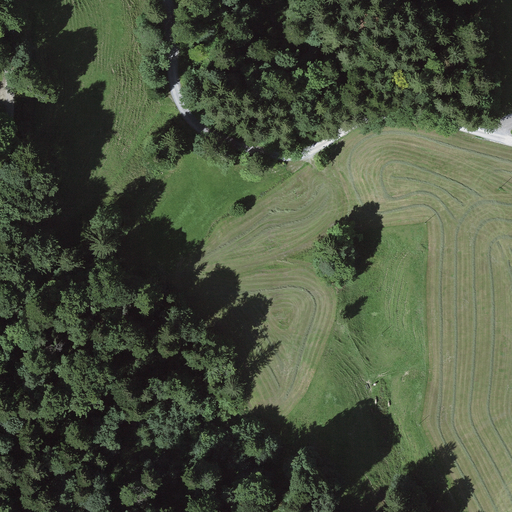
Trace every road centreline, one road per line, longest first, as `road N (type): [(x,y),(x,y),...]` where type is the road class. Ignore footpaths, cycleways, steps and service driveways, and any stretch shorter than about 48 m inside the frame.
road 1 (track): [(511,141),(403,110),(356,121),(304,155),(234,146),(197,130),(175,94),(164,0)]
road 2 (track): [(294,302),(246,263),(250,253),(320,230),(333,216),(344,179),(336,163),(304,155)]
